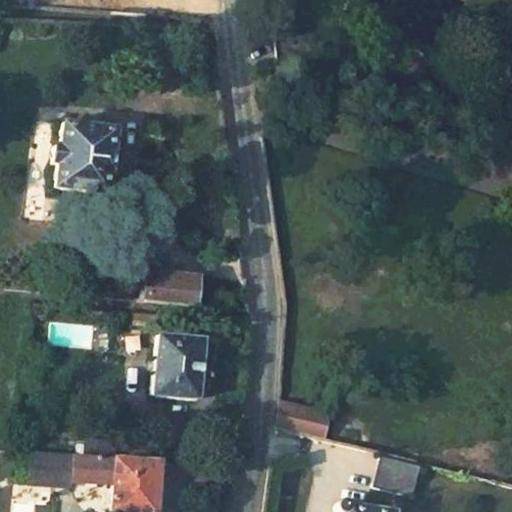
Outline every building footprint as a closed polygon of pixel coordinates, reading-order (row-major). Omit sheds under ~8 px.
[(141,4),(108,2),(107,17),(140,18),(141,4)] [(511,35),(496,81),(511,85),(511,35)] [(110,133),(58,126),(55,149),(50,148),(48,166),(54,167),(51,192),(103,198),(110,133)] [(144,278),(141,304),(191,308),(194,283),(144,278)] [(146,399),(192,404),(198,343),(152,338),(146,399)] [(334,420),(275,406),(272,432),(327,445),(334,420)] [(41,473),(42,456),(15,454),(13,471),(41,473)] [(233,456),(221,455),(219,468),(231,469),(233,456)] [(111,511),(151,511),(155,464),(42,456),(41,473),(54,474),(53,479),(70,481),(70,478),(109,482),(108,511),(111,511)] [(368,485),(407,495),(415,466),(376,456),(368,485)]
